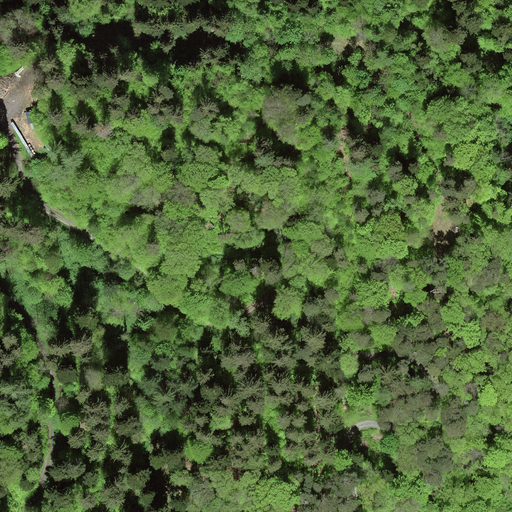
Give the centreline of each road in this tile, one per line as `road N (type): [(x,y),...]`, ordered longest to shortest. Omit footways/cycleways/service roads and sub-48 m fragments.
road 1 (track): [(355,511),(345,455),(351,434),(375,425),(412,429),(428,399),(427,373),(407,359),(339,347),(285,300),(222,324),(201,321),(122,254),(38,203),(1,116)]
road 2 (track): [(1,116),(36,65),(72,43),(142,39),(349,51),(428,156),(440,240)]
road 3 (track): [(29,511),(50,465),(53,397),(44,358),(0,288)]
